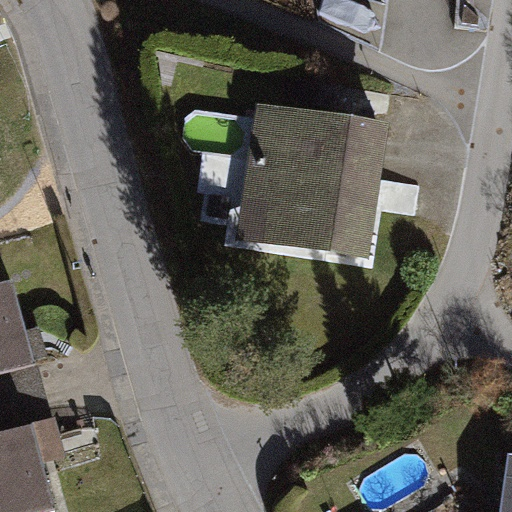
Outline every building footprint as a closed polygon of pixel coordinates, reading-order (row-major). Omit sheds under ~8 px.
[(388,132),(260,112),(238,245),(367,266),(388,132)] [(18,287),(0,292),(0,378),(41,368),(18,287)] [(41,368),(0,378),(0,441),(38,431),(57,426),(41,368)] [(0,441),(0,511),(60,511),(38,431),(0,441)] [(511,511),(511,458),(510,458),(502,511),(511,511)]
